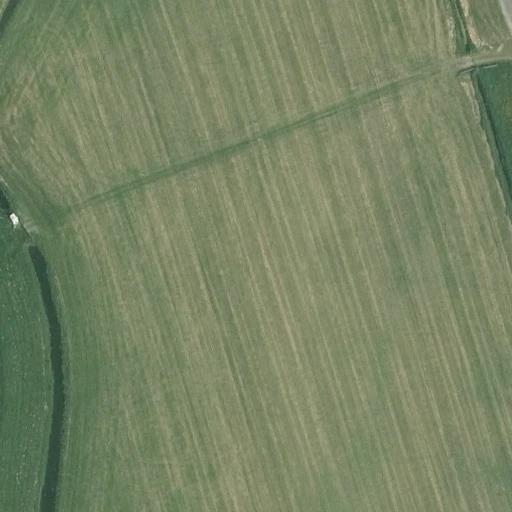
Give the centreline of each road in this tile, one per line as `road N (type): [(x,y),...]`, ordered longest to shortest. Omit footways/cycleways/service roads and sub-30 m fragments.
road 1 (track): [(511,53),(433,71),(0,240)]
road 2 (track): [(0,308),(10,337),(0,501)]
